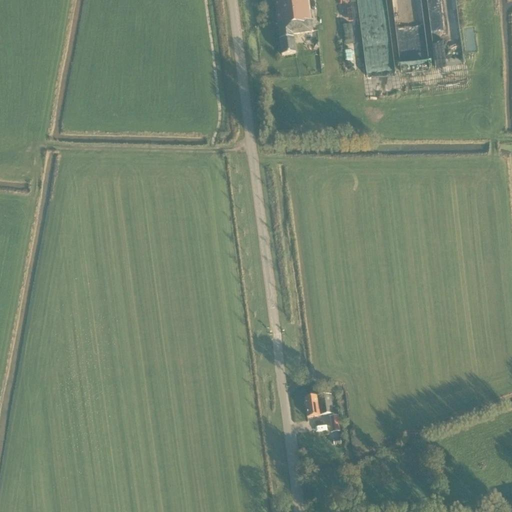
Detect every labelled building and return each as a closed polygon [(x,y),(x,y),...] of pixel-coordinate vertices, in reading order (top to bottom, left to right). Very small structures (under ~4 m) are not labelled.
[(278,26),(282,57),(295,55),(293,36),(313,33),(308,0),(272,0),(276,27),(278,26)] [(387,19),(358,23),(363,53),(366,53),(367,57),(373,57),(371,42),(382,40),(383,46),(388,46),(386,34),(389,34),(387,19)] [(476,52),(476,33),(465,33),(465,52),(476,52)] [(399,98),(398,82),(373,83),(373,99),(399,98)] [(304,400),(307,419),(333,415),(331,396),(304,400)] [(338,417),(330,418),(332,433),(340,432),(339,425),(338,417)]
